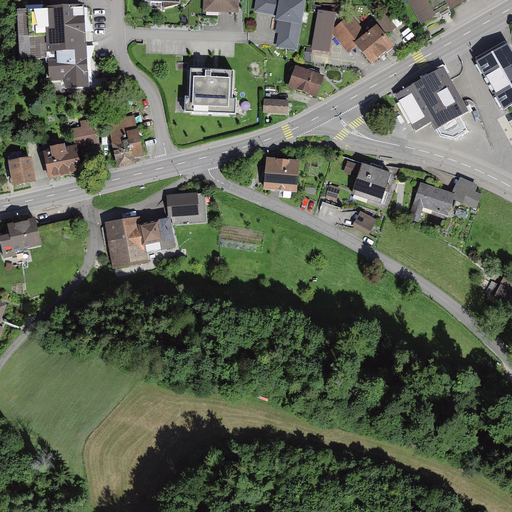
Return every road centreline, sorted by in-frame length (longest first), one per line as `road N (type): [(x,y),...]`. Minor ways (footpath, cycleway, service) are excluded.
road 1 (unclassified): [(511,360),(424,284),(216,180),(205,157)]
road 2 (secondary): [(511,8),(335,108)]
road 3 (tertiary): [(335,108),(365,137),(452,160),(511,187)]
road 4 (secondary): [(169,166),(0,207)]
road 5 (residential): [(169,166),(155,97),(123,61),(119,32)]
road 6 (secondary): [(335,108),(205,157)]
road 7 (residential): [(119,32),(247,38)]
road 8 (track): [(0,366),(85,271)]
